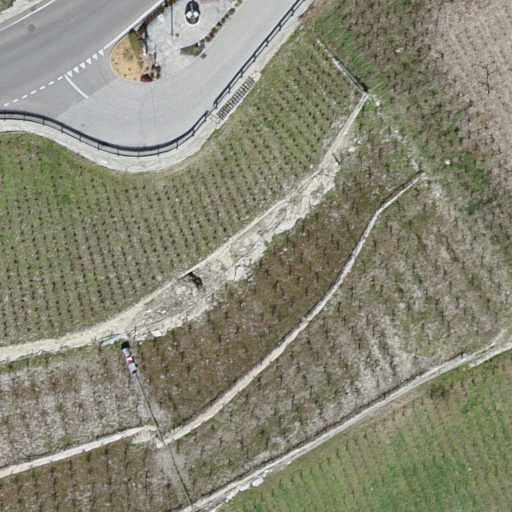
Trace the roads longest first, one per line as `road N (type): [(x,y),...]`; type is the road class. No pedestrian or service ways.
road 1 (residential): [(281,0),(184,111),(123,134),(5,78)]
road 2 (tertiary): [(5,78),(137,0)]
